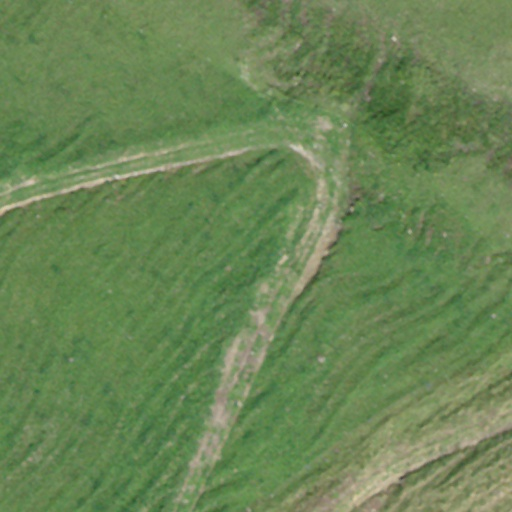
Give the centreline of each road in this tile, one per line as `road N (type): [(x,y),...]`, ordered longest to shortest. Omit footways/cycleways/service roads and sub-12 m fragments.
road 1 (track): [(180,511),(328,200),(326,147),(309,135),(284,133),(175,149),(0,196)]
road 2 (track): [(511,412),(409,451),(319,511)]
